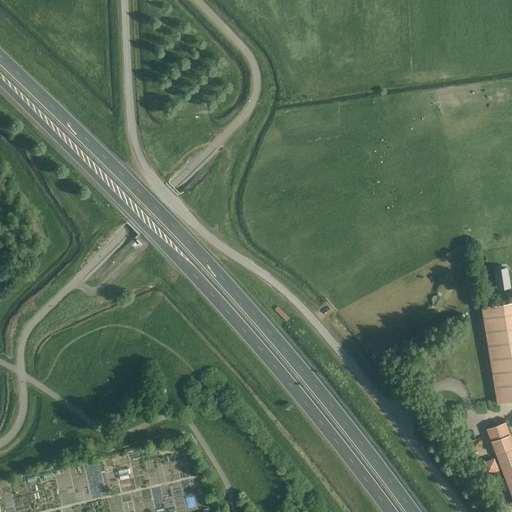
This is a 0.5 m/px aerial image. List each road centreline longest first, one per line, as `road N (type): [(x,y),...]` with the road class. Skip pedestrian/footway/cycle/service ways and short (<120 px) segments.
road 1 (unclassified): [(466,511),(348,358),(274,283),(208,237),(143,166),(132,138),(123,0)]
road 2 (trunk): [(414,511),(227,285),(0,58)]
road 3 (trunk): [(0,81),(191,270),(390,511)]
